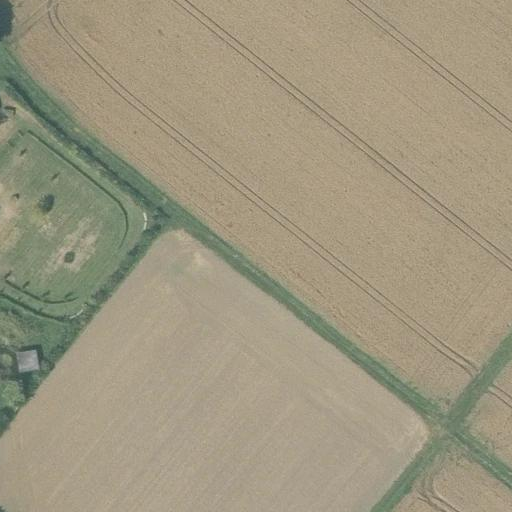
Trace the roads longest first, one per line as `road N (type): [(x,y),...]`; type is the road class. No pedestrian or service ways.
road 1 (track): [(0,50),(128,183),(511,485)]
road 2 (track): [(381,511),(511,344)]
